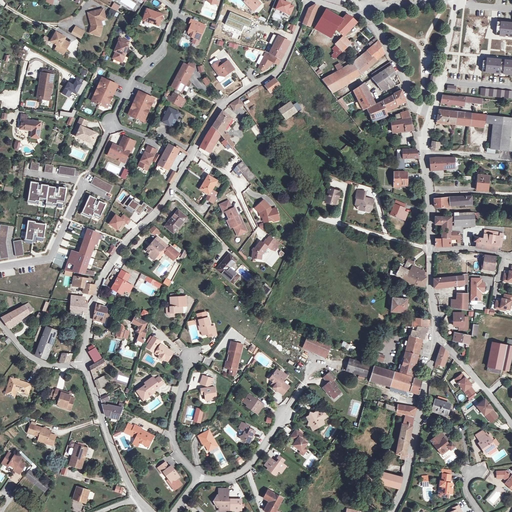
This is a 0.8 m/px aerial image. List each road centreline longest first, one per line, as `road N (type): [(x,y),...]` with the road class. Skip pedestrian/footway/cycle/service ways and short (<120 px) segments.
road 1 (residential): [(309,0),(284,64),(219,106),(171,194),(99,276),(79,365)]
road 2 (tertiary): [(391,511),(404,487),(436,335)]
road 3 (residential): [(79,365),(136,500)]
road 4 (residential): [(110,124),(129,79),(160,49),(180,0)]
road 5 (tertiary): [(429,250),(422,151),(428,114)]
road 6 (residential): [(197,480),(171,444),(190,358)]
road 7 (residential): [(365,13),(414,107),(428,114)]
